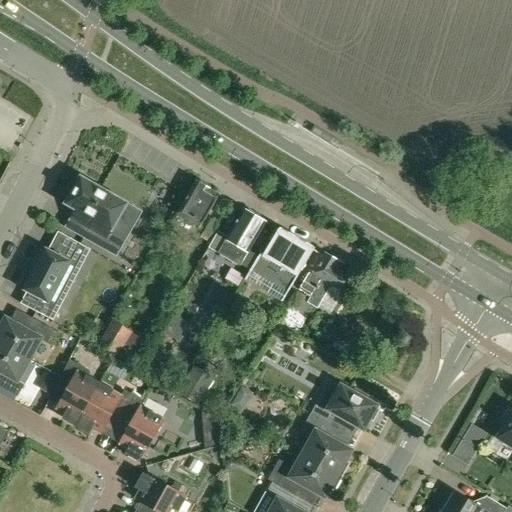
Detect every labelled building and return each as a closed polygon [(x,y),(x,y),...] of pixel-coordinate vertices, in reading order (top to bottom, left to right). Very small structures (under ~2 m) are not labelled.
[(134,227),(132,226),(131,226),(119,219),(126,206),(128,204),(126,202),(125,203),(82,178),(83,178),(80,176),(79,179),(77,183),(73,181),(64,195),(69,198),(66,202),(64,204),(67,205),(93,220),(84,236),(84,235),(83,238),(85,239),(114,255),(114,256),(116,257),(118,255),(117,255),(132,229),(134,227)] [(199,228),(215,202),(219,195),(207,188),(207,185),(201,181),(198,183),(195,181),(176,213),(187,220),(185,224),(189,226),(191,223),(199,228)] [(263,250),(275,229),(265,223),(254,216),(254,212),(249,209),(245,211),(243,210),(239,217),(227,237),(218,232),(208,249),(217,254),(240,267),(257,238),(260,239),(256,246),(263,250)] [(265,254),(262,252),(246,279),(284,301),(313,250),(315,248),(280,228),(265,254)] [(68,239),(59,256),(70,262),(79,245),(68,239)] [(59,256),(48,250),(45,249),(43,252),(41,251),(35,262),(37,263),(23,290),(30,294),(24,306),(42,315),(70,262),(59,256)] [(359,280),(340,269),(343,264),(325,254),(313,275),(309,272),(299,290),(312,297),(307,304),(317,310),(331,285),(350,296),(359,280)] [(283,313),(301,324),(307,314),(300,309),(307,298),(296,292),(283,313)] [(322,313),(315,326),(328,333),(335,320),(322,313)] [(26,329),(10,321),(6,318),(4,320),(0,318),(0,317),(0,343),(30,360),(42,339),(48,342),(54,331),(33,318),(26,329)] [(126,354),(137,334),(114,322),(99,349),(121,362),(126,354)] [(278,324),(272,335),(287,344),(293,333),(278,324)] [(394,338),(391,350),(397,351),(400,340),(394,338)] [(0,376),(0,386),(17,397),(24,385),(18,382),(30,360),(0,343),(0,372),(2,373),(0,376)] [(143,368),(165,381),(176,361),(155,349),(143,368)] [(130,368),(115,359),(108,372),(123,381),(130,368)] [(69,388),(60,403),(57,409),(67,414),(64,418),(77,425),(100,385),(88,378),(90,374),(88,370),(70,360),(59,382),(69,388)] [(178,393),(198,405),(217,373),(206,366),(203,371),(194,366),(178,393)] [(112,412),(122,418),(134,396),(124,390),(121,397),(100,385),(77,425),(89,432),(91,428),(101,433),(112,412)] [(322,395),(311,414),(337,429),(343,419),(364,430),(369,420),(373,423),(381,410),(376,407),(377,406),(366,399),(368,395),(355,388),(353,392),(341,385),(332,400),(322,395)] [(241,387),(232,406),(243,412),(252,393),(241,387)] [(144,402),(134,396),(122,418),(132,423),(120,444),(130,449),(127,454),(139,460),(141,456),(143,457),(163,420),(141,408),(144,402)] [(205,400),(202,406),(211,411),(214,406),(205,400)] [(308,403),(303,400),(299,406),(304,409),(308,403)] [(511,410),(508,408),(499,422),(505,425),(498,437),(498,436),(497,438),(498,439),(498,438),(511,446),(511,410)] [(221,419),(204,409),(207,448),(222,444),(221,419)] [(337,429),(311,414),(300,433),(310,439),(302,454),(343,477),(351,463),(346,461),(352,451),(331,439),(337,429)] [(454,456),(467,464),(477,448),(463,440),(454,456)] [(305,487),(321,496),(325,498),(331,488),(335,491),(343,477),(302,454),(294,469),(279,460),(268,480),(299,497),(305,487)] [(226,467),(231,470),(236,468),(236,462),(231,459),(226,462),(226,467)] [(156,511),(176,511),(185,497),(179,493),(183,486),(175,482),(171,489),(149,477),(148,478),(144,476),(137,487),(142,489),(136,499),(157,511),(156,511)] [(301,511),(293,507),(299,497),(268,480),(273,482),(267,493),(277,499),(269,511),(301,511)] [(444,508),(443,510),(446,511),(506,511),(508,510),(487,498),(481,508),(456,493),(453,498),(450,499),(444,508)]
